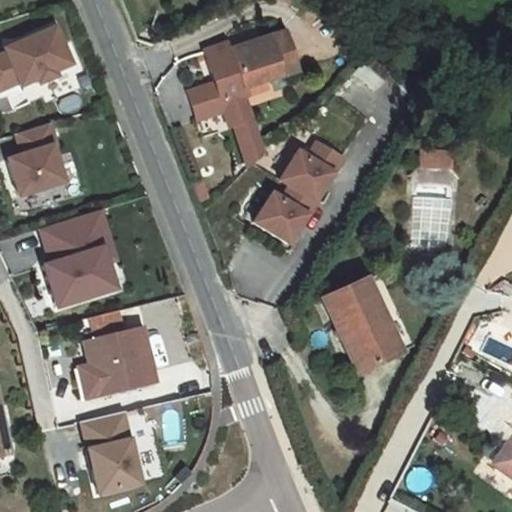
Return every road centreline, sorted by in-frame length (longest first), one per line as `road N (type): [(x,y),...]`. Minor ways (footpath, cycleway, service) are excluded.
road 1 (primary): [(293,495),(93,0)]
road 2 (residential): [(0,280),(28,337),(46,422)]
